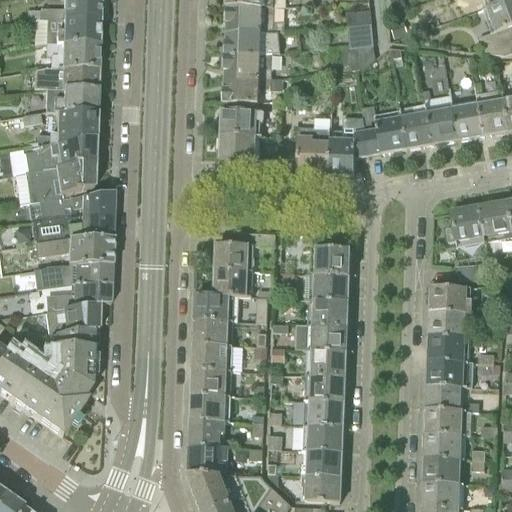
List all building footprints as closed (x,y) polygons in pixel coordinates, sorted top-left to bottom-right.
[(47,24),(99,25),(100,0),(62,0),(62,12),(42,11),(42,14),(30,13),(29,23),(47,24)] [(226,0),(226,11),(275,12),(275,0),(281,0),(290,0),(226,0)] [(449,5),(447,0),(441,0),(437,2),(439,9),(449,5)] [(511,0),(483,0),(487,11),(511,1),(511,0)] [(484,57),(504,60),(511,56),(511,1),(487,11),(483,12),(492,37),(479,41),(484,57)] [(225,35),(278,36),(285,36),(285,26),(274,25),(275,12),(226,11),(225,35)] [(348,31),(372,29),(371,14),(346,16),(348,31)] [(46,46),(99,47),(99,25),(47,24),(46,46)] [(373,45),(374,45),(372,29),(348,31),(350,52),(373,49),(373,45)] [(224,59),(261,59),(261,48),(277,48),(278,36),(225,35),(224,59)] [(44,72),(61,73),(98,75),(99,47),(46,46),(46,59),(44,59),(44,72)] [(364,73),(376,62),(374,49),(373,49),(350,52),(352,74),(364,73)] [(393,70),(404,67),(402,61),(400,53),(390,51),(391,63),(393,70)] [(223,82),(272,82),(273,58),(261,59),(224,59),(223,82)] [(48,93),(97,96),(98,75),(61,73),(61,83),(57,83),(57,80),(43,80),(43,82),(36,82),(35,92),(48,93)] [(222,106),(264,107),(271,107),(271,95),(283,95),(283,83),(272,82),(223,82),(222,106)] [(48,116),(56,117),(96,119),(97,96),(48,93),(48,116)] [(425,104),(432,103),(430,94),(424,95),(425,104)] [(503,94),(489,96),(490,102),(477,104),(484,140),(510,135),(504,101),(503,94)] [(484,140),(477,104),(452,109),(459,144),(484,140)] [(433,149),(427,113),(426,109),(402,113),(402,115),(409,153),(433,149)] [(433,149),(459,144),(452,109),(427,113),(433,149)] [(221,138),(257,140),(258,115),(222,113),(221,138)] [(370,160),(409,153),(402,115),(375,120),(376,125),(375,126),(377,133),(365,135),(370,160)] [(40,151),(95,141),(96,119),(56,117),(55,139),(48,138),(48,140),(37,139),(37,151),(40,151)] [(24,129),(42,127),(40,118),(23,120),(24,129)] [(298,178),(329,180),(331,135),(331,134),(300,132),(298,178)] [(355,162),(370,160),(365,135),(354,137),(354,144),(343,143),(344,136),(331,135),(329,180),(354,181),(355,162)] [(267,177),(267,164),(256,164),(257,140),(221,138),(220,163),(242,164),(241,176),(267,177)] [(43,173),(94,165),(95,141),(40,151),(43,173)] [(59,203),(59,198),(93,193),(94,165),(43,173),(22,178),(27,208),(35,207),(59,203)] [(81,221),(114,218),(114,196),(59,203),(35,207),(36,212),(44,211),(45,218),(81,212),(81,221)] [(485,245),(511,240),(511,234),(507,207),(479,211),(485,245)] [(458,250),(485,245),(479,211),(451,216),(454,231),(446,232),(449,246),(457,245),(458,250)] [(37,247),(113,240),(114,218),(81,221),(80,230),(68,231),(68,229),(35,233),(37,247)] [(216,274),(253,276),(254,251),(276,251),(276,238),(239,237),(239,249),(217,248),(216,274)] [(317,240),(307,239),(307,252),(317,253),(317,240)] [(67,269),(112,270),(113,240),(37,247),(39,261),(67,257),(67,269)] [(317,279),(349,279),(350,254),(318,253),(317,279)] [(73,288),(111,288),(112,270),(67,269),(46,271),(48,283),(49,292),(73,288)] [(457,285),(479,284),(478,269),(456,271),(457,285)] [(215,299),(231,301),(238,301),(252,302),(253,276),(216,274),(215,299)] [(316,303),(348,305),(349,279),(317,279),(306,279),(305,303),(316,303)] [(53,314),(61,313),(72,312),(99,309),(111,307),(111,288),(73,288),(73,297),(52,302),(53,314)] [(430,316),(467,317),(468,292),(431,291),(430,316)] [(265,302),(274,302),(275,294),(259,294),(258,302),(265,302)] [(238,301),(231,301),(215,299),(195,298),(195,324),(230,325),(238,326),(238,301)] [(265,302),(255,302),(255,327),(265,327),(265,302)] [(314,329),(347,330),(348,305),(316,303),(314,329)] [(480,318),(496,319),(497,309),(481,308),(480,318)] [(72,337),(94,333),(99,333),(99,309),(72,312),(61,313),(62,317),(45,319),(48,340),(72,337)] [(429,341),(466,342),(467,317),(430,316),(429,341)] [(480,327),(496,328),(496,319),(480,318),(480,327)] [(0,336),(10,321),(0,322),(0,336)] [(194,349),(229,351),(230,325),(195,324),(194,349)] [(299,328),(298,353),(310,353),(311,328),(299,328)] [(287,338),(287,329),(272,329),(272,338),(287,338)] [(313,354),(346,355),(347,330),(314,329),(313,354)] [(94,333),(72,337),(48,340),(46,377),(37,370),(18,358),(14,362),(0,352),(0,395),(13,405),(43,426),(61,440),(80,412),(88,402),(86,401),(92,391),(94,333)] [(258,351),(265,351),(265,338),(255,338),(255,351),(258,351)] [(428,365),(465,367),(466,342),(429,341),(428,365)] [(193,375),(228,377),(229,351),(194,349),(193,375)] [(272,352),(271,366),(285,366),(285,353),(272,352)] [(312,379),(345,380),(346,355),(313,354),(312,379)] [(478,368),(494,368),(495,359),(479,358),(478,368)] [(428,390),(462,392),(464,392),(465,367),(428,365),(428,390)] [(478,377),(494,378),(494,368),(478,368),(478,377)] [(192,401),(227,403),(228,377),(193,375),(192,401)] [(271,388),(284,389),(285,379),(271,378),(271,388)] [(311,404),(344,406),(345,380),(312,379),(311,404)] [(255,401),(265,401),(265,389),(255,391),(255,401)] [(427,413),(461,414),(462,392),(428,390),(427,413)] [(191,427),(227,428),(227,426),(226,426),(227,403),(192,401),(191,427)] [(310,429),(343,431),(344,406),(311,404),(310,429)] [(467,407),(467,415),(467,416),(472,416),(479,416),(480,407),(467,407)] [(426,440),(462,442),(463,440),(471,440),(472,416),(467,416),(467,415),(461,414),(427,413),(426,440)] [(269,428),(282,429),(282,421),(270,421),(269,428)] [(253,440),(264,441),(264,427),(254,426),(253,440)] [(190,453),(229,454),(229,451),(222,451),(222,437),(227,438),(227,428),(191,427),(190,453)] [(309,455),(342,456),(343,431),(310,429),(309,455)] [(482,441),(497,442),(498,431),(482,430),(482,441)] [(503,446),(511,446),(511,435),(504,435),(503,446)] [(268,453),(282,454),(282,440),(269,439),(268,453)] [(425,465),(462,467),(462,442),(426,440),(425,465)] [(189,479),(224,480),(224,466),(229,467),(229,454),(190,453),(189,479)] [(250,464),(263,465),(263,453),(250,453),(250,464)] [(473,464),(485,465),(485,455),(473,454),(473,464)] [(308,480),(341,481),(342,456),(309,455),(308,480)] [(473,475),(485,475),(485,465),(473,464),(473,475)] [(424,490),(461,491),(462,467),(425,465),(424,490)] [(268,478),(276,478),(277,468),(268,468),(268,478)] [(502,483),(511,483),(511,472),(503,473),(502,483)] [(268,480),(279,490),(279,478),(276,478),(268,478),(268,480)] [(257,511),(272,492),(264,485),(262,481),(237,481),(224,480),(189,479),(201,511),(257,511)] [(307,505),(340,507),(341,481),(308,480),(307,505)] [(502,494),(511,494),(511,483),(502,483),(502,494)] [(423,511),(459,511),(461,491),(424,490),(423,511)] [(290,511),(292,510),(272,492),(257,511),(290,511)] [(0,511),(22,511),(23,511),(4,497),(0,502),(0,511)]
